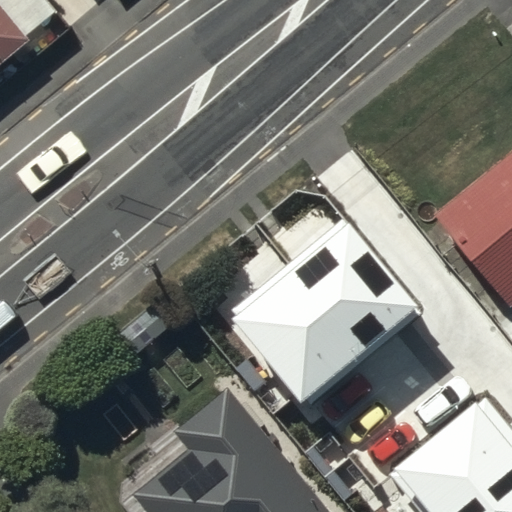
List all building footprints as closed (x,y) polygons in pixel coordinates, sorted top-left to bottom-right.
[(0,0),(0,61),(33,34),(4,0),(0,0)] [(511,146),(434,210),(509,300),(511,298),(511,146)] [(422,310),(353,227),(237,323),(306,406),(422,310)] [(329,511),(225,387),(176,428),(190,445),(133,492),(150,511),(329,511)] [(511,511),(511,445),(480,407),(398,474),(429,511),(511,511)]
